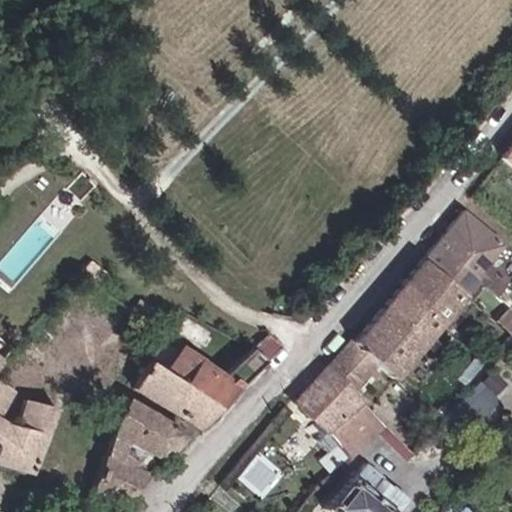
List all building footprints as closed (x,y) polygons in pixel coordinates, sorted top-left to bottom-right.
[(511,144),(501,158),(511,167),(511,144)] [(390,424),(355,394),(361,387),(378,366),(394,380),(506,251),(463,213),(397,288),(353,338),(352,337),(295,402),(360,458),(390,424)] [(288,343),(272,330),(225,373),(181,344),(161,374),(217,408),(288,343)] [(195,429),(217,408),(161,374),(144,364),(129,389),(195,429)] [(472,419),(511,385),(494,367),(456,401),(472,419)] [(0,386),(0,467),(32,478),(57,413),(22,404),(11,429),(0,425),(0,414),(9,394),(0,386)] [(38,480),(125,505),(176,430),(67,402),(38,480)] [(266,494),(283,467),(256,449),(238,476),(266,494)] [(398,511),(410,499),(370,463),(353,481),(351,479),(323,510),(325,511),(398,511)]
